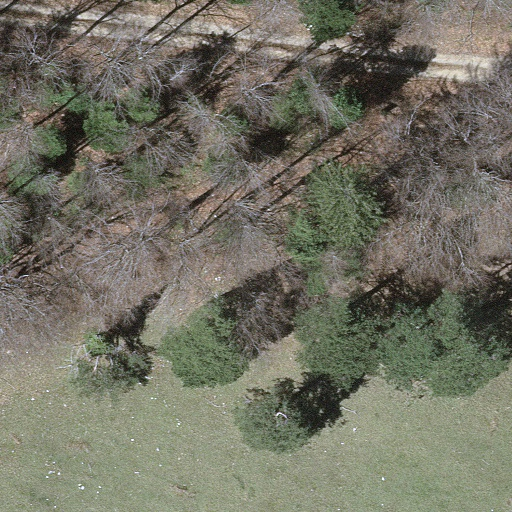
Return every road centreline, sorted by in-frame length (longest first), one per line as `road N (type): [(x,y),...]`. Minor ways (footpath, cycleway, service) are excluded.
road 1 (track): [(0,264),(371,146),(511,76)]
road 2 (track): [(0,12),(511,77)]
